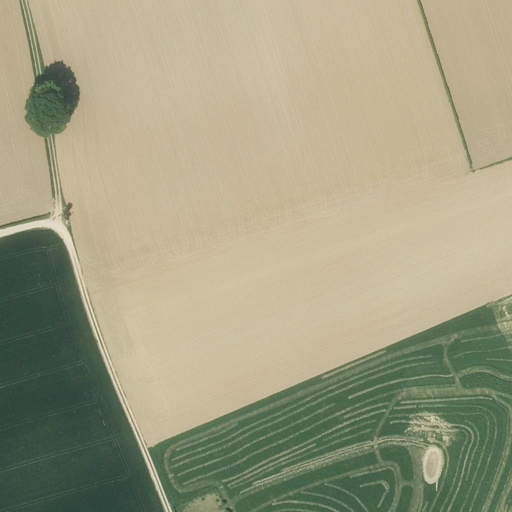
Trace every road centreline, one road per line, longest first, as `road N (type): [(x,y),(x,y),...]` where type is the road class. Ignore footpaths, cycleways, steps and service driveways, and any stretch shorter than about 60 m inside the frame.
road 1 (track): [(59,221),(168,511)]
road 2 (track): [(59,221),(22,0)]
